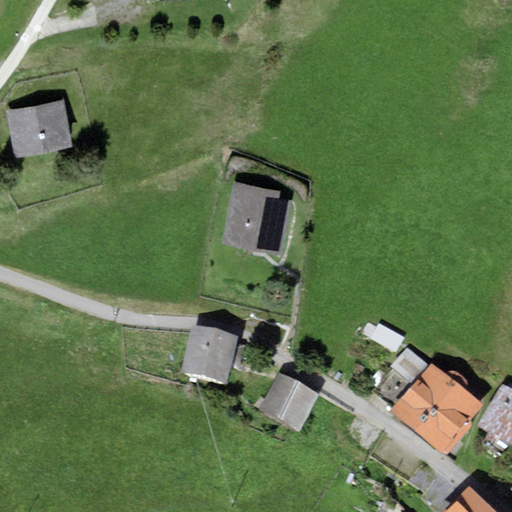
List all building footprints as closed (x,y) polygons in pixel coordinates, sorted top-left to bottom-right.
[(64,96),(7,108),(16,150),(73,138),(64,96)] [(278,195),(236,185),(222,243),(281,257),(292,204),(277,201),(278,195)] [(404,338),(377,324),(370,338),(396,352),(404,338)] [(237,337),(193,326),(181,371),(226,382),(237,337)] [(446,372),(431,360),(428,364),(407,347),(392,366),(413,384),(391,410),(441,451),(442,449),(448,454),(465,432),(460,428),(482,402),(466,388),(467,384),(466,380),(462,375),(456,371),(451,371),(446,372)] [(319,393),(280,372),(260,409),(298,430),(319,393)] [(507,385),(502,382),(477,424),(489,432),(486,438),(505,449),(511,437),(511,383),(510,382),(507,385)] [(490,511),(469,489),(444,511),(490,511)]
